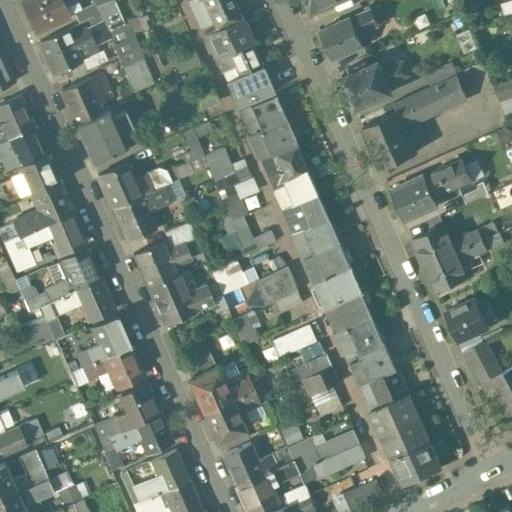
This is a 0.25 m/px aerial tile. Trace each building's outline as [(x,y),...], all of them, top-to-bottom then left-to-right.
[(61,0),(26,0),(22,2),(35,32),(69,17),(61,0)] [(109,10),(105,0),(96,4),(95,5),(99,14),(109,10)] [(202,0),(191,0),(189,1),(201,28),(213,23),(202,0)] [(232,0),(202,0),(213,23),(215,28),(240,18),(232,0)] [(305,0),(311,13),(340,0),(305,0)] [(511,1),(502,5),(506,17),(511,14),(511,1)] [(351,18),(320,32),(332,60),(364,46),(358,34),(379,25),(375,14),(373,10),(352,19),(351,18)] [(388,21),(384,10),(375,14),(379,25),(388,21)] [(107,31),(99,14),(88,18),(91,26),(94,25),(101,41),(109,37),(107,31)] [(215,28),(204,33),(215,57),(226,52),(251,41),(240,18),(215,28)] [(143,59),(127,23),(107,31),(109,37),(122,68),(139,61),(143,59)] [(101,41),(94,25),(91,26),(86,28),(93,45),(101,41)] [(66,28),(39,41),(52,72),(53,72),(81,60),(77,52),(70,36),(66,28)] [(86,28),(70,36),(77,52),(93,45),(86,28)] [(251,41),(226,52),(237,77),(262,66),(251,41)] [(0,50),(0,87),(13,81),(0,50)] [(237,77),(226,52),(215,57),(214,57),(220,73),(222,72),(226,81),(237,77)] [(81,60),(53,72),(58,82),(85,70),(81,60)] [(377,61),(367,65),(365,60),(353,66),(355,71),(340,77),(354,109),(390,93),(387,85),(410,75),(403,60),(380,70),(377,61)] [(122,68),(132,92),(145,86),(139,70),(143,69),(139,61),(122,68)] [(451,62),(424,74),(430,86),(457,74),(451,62)] [(262,66),(237,77),(248,102),(273,91),(262,66)] [(101,72),(60,90),(75,123),(102,111),(98,102),(111,96),(101,72)] [(177,81),(174,74),(162,79),(172,104),(181,100),(174,82),(177,81)] [(430,86),(394,102),(398,111),(405,127),(468,99),(457,74),(430,86)] [(237,77),(226,81),(230,91),(230,92),(236,106),(248,102),(237,77)] [(511,81),(493,87),(498,101),(511,96),(511,81)] [(212,87),(192,95),(197,108),(218,99),(212,87)] [(274,95),(249,105),(259,126),(260,130),(285,120),(274,95)] [(20,96),(0,104),(0,123),(6,137),(33,125),(20,96)] [(187,112),(182,100),(181,100),(172,104),(177,117),(187,112)] [(249,105),(238,110),(247,131),(259,126),(249,105)] [(102,111),(75,123),(91,159),(137,139),(125,110),(112,116),(108,108),(102,111)] [(398,111),(362,127),(380,168),(416,152),(405,127),(398,111)] [(210,120),(193,127),(197,136),(213,129),(210,120)] [(285,120),(260,130),(271,155),(296,144),(285,120)] [(33,125),(6,137),(14,156),(19,165),(45,154),(33,125)] [(260,130),(249,135),(260,160),(271,155),(260,130)] [(6,137),(0,139),(0,162),(14,156),(6,137)] [(296,144),(271,155),(282,179),(307,169),(296,144)] [(221,147),(204,154),(213,179),(233,171),(229,164),(228,164),(221,147)] [(45,154),(19,165),(22,172),(29,188),(31,194),(58,182),(45,154)] [(271,155),(260,160),(273,189),(284,184),(282,179),(271,155)] [(463,159),(424,176),(434,198),(473,181),(463,159)] [(188,161),(169,169),(173,178),(193,171),(188,161)] [(127,162),(98,175),(112,208),(141,196),(135,181),(127,162)] [(247,165),(233,171),(238,182),(251,176),(247,165)] [(318,194),(307,169),(282,179),(284,184),(293,204),(318,194)] [(156,170),(143,175),(144,178),(135,181),(141,196),(163,187),(156,170)] [(22,172),(0,181),(0,182),(7,198),(29,188),(22,172)] [(423,175),(390,189),(404,221),(437,206),(434,198),(424,176),(423,175)] [(58,182),(31,194),(39,210),(44,224),(71,212),(58,182)] [(483,182),(460,192),(465,204),(488,194),(483,182)] [(284,184),(273,189),(282,209),(293,204),(284,184)] [(163,187),(141,196),(147,208),(154,205),(156,208),(169,202),(163,187)] [(318,194),(293,204),(304,229),(329,218),(318,194)] [(141,196),(112,208),(126,239),(155,226),(147,208),(141,196)] [(20,200),(0,209),(0,218),(24,208),(20,200)] [(293,204),(282,209),(293,234),(304,229),(293,204)] [(39,210),(13,222),(18,235),(44,224),(39,210)] [(71,212),(44,224),(50,237),(58,254),(85,242),(72,212),(71,212)] [(236,218),(227,222),(231,230),(240,226),(236,218)] [(329,218),(304,229),(315,254),(340,243),(329,218)] [(258,221),(240,229),(244,239),(262,231),(258,221)] [(167,229),(170,240),(193,233),(190,222),(167,229)] [(44,224),(18,235),(24,248),(50,237),(44,224)] [(443,225),(412,239),(423,265),(455,251),(450,240),(443,225)] [(304,229),(293,234),(303,259),(315,254),(304,229)] [(476,229),(450,240),(455,251),(481,240),(476,229)] [(273,230),(250,240),(254,249),(277,239),(273,230)] [(25,268),(12,239),(3,243),(16,272),(25,268)] [(481,240),(455,251),(459,262),(485,250),(481,240)] [(162,241),(133,254),(148,287),(176,275),(172,266),(191,258),(184,242),(165,250),(162,241)] [(340,243),(315,254),(326,278),(351,267),(340,243)] [(88,249),(61,261),(68,277),(74,290),(101,279),(88,249)] [(455,251),(423,265),(435,292),(467,278),(459,262),(455,251)] [(315,254),(303,259),(314,283),(326,278),(315,254)] [(234,259),(209,270),(214,280),(214,282),(239,271),(234,259)] [(314,283),(325,308),(362,292),(351,267),(326,278),(314,283)] [(288,268),(259,281),(268,302),(274,300),(297,290),(288,268)] [(239,271),(214,282),(220,295),(245,284),(239,271)] [(176,275),(148,287),(164,324),(205,306),(213,303),(205,284),(187,292),(179,274),(176,275)] [(68,277),(42,288),(48,301),(74,290),(68,277)] [(101,279),(74,290),(80,304),(87,320),(114,308),(101,279)] [(214,282),(214,280),(205,284),(213,303),(205,306),(209,315),(226,308),(220,295),(214,282)] [(48,301),(39,305),(45,319),(80,304),(74,290),(48,301)] [(297,290),(274,300),(279,312),(302,302),(297,290)] [(362,292),(325,308),(336,333),(348,327),(373,317),(362,292)] [(475,297),(444,311),(457,342),(478,333),(488,328),(486,323),(477,304),(475,297)] [(496,319),(488,299),(477,304),(486,323),(496,319)] [(244,313),(231,319),(242,345),(255,339),(244,313)] [(117,316),(90,327),(97,343),(104,357),(130,346),(117,316)] [(373,317),(348,327),(357,349),(359,352),(384,341),(373,317)] [(310,324),(271,341),(278,358),(317,341),(310,324)] [(348,327),(336,333),(346,354),(357,349),(348,327)] [(71,332),(41,345),(48,361),(78,348),(71,332)] [(478,333),(457,342),(462,352),(464,351),(482,343),(478,333)] [(482,343),(464,351),(481,384),(489,379),(489,378),(500,372),(484,342),(482,343)] [(97,343),(85,348),(86,350),(76,354),(82,367),(104,357),(97,343)] [(385,344),(360,355),(362,359),(372,380),(396,369),(385,344)] [(41,345),(32,349),(39,365),(48,361),(41,345)] [(130,346),(104,357),(110,371),(117,387),(143,375),(130,346)] [(326,354),(297,366),(303,379),(332,366),(326,354)] [(104,357),(82,367),(88,380),(110,371),(104,357)] [(362,359),(351,364),(360,385),(372,380),(362,359)] [(511,365),(500,372),(489,378),(489,379),(508,414),(511,411),(511,365)] [(303,379),(303,380),(310,396),(339,383),(332,366),(303,379)] [(217,367),(189,380),(202,410),(231,398),(225,385),(217,367)] [(396,369),(372,380),(383,404),(407,393),(396,369)] [(253,371),(232,380),(233,382),(225,385),(231,398),(259,385),(253,371)] [(383,404),(372,380),(360,385),(371,410),(383,404)] [(146,383),(120,394),(127,411),(133,424),(160,413),(146,383)] [(259,385),(231,398),(236,411),(243,407),(245,410),(266,401),(259,385)] [(383,404),(371,410),(381,434),(418,417),(407,393),(383,404)] [(337,396),(318,405),(322,415),(342,406),(337,396)] [(231,398),(202,410),(216,442),(244,429),(236,411),(231,398)] [(127,411),(93,425),(99,439),(108,435),(133,424),(127,411)] [(160,413),(133,424),(139,438),(146,454),(173,442),(160,413)] [(418,417),(381,434),(392,458),(429,442),(418,417)] [(133,424),(108,435),(114,448),(139,438),(133,424)] [(286,442),(302,438),(299,424),(283,428),(286,442)] [(18,425),(0,433),(0,455),(26,444),(20,430),(18,425)] [(30,426),(20,430),(26,444),(35,440),(30,426)] [(244,429),(216,442),(220,451),(248,439),(244,429)] [(352,430),(324,443),(326,447),(328,447),(332,456),(336,454),(359,444),(352,430)] [(310,438),(287,448),(292,460),(297,472),(317,463),(332,456),(328,447),(326,447),(324,443),(314,448),(310,438)] [(250,442),(222,455),(235,485),(263,472),(258,459),(250,442)] [(429,442),(392,458),(403,484),(440,468),(429,442)] [(359,444),(336,454),(342,468),(365,458),(359,444)] [(286,446),(258,459),(263,472),(264,472),(292,460),(287,448),(286,446)] [(34,448),(19,455),(26,472),(10,478),(16,491),(47,477),(34,448)] [(176,449),(149,461),(157,478),(162,490),(189,478),(176,449)] [(292,460),(264,472),(270,485),(297,473),(297,472),(292,460)] [(3,462),(0,463),(0,498),(16,491),(10,478),(3,462)] [(317,463),(297,472),(297,473),(303,482),(322,474),(317,463)] [(235,485),(246,511),(254,511),(277,502),(270,485),(264,472),(263,472),(235,485)] [(47,477),(16,491),(20,501),(27,498),(29,502),(53,492),(47,477)] [(157,478),(132,489),(138,502),(162,490),(157,478)] [(189,478),(162,490),(169,505),(171,511),(192,511),(202,508),(189,478)] [(375,479),(343,495),(350,510),(382,494),(375,479)] [(305,485),(281,495),(287,507),(310,497),(305,485)] [(162,490),(138,502),(142,511),(151,511),(169,505),(162,490)] [(16,491),(0,498),(0,511),(24,511),(20,501),(16,491)] [(287,507),(281,509),(282,511),(303,511),(314,507),(310,497),(287,507)] [(77,511),(73,502),(51,511),(77,511)] [(511,511),(511,506),(510,503),(492,511),(511,511)]
